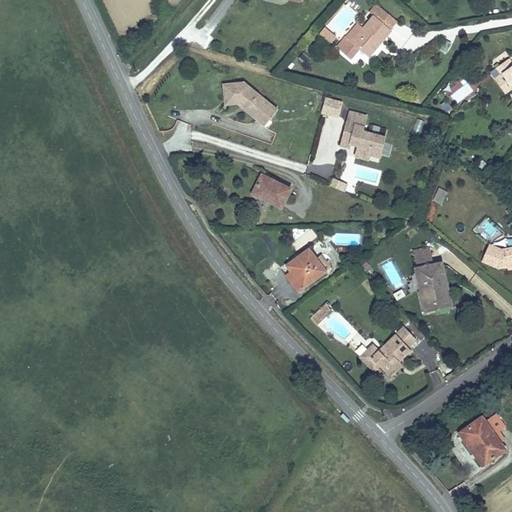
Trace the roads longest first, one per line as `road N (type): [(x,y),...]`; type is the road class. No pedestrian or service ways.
road 1 (tertiary): [(377,433),(254,305),(178,203),(82,0)]
road 2 (residential): [(377,433),(511,342)]
road 3 (unknown): [(127,95),(216,0)]
